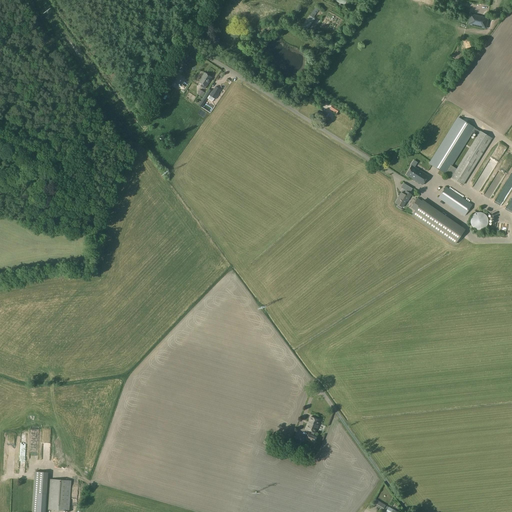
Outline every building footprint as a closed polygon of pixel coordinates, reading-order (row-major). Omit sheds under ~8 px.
[(488,18),(470,13),(468,24),(486,28),(488,18)] [(172,66),(167,72),(172,75),(177,69),(172,66)] [(206,87),(212,78),(205,73),(199,82),(206,87)] [(175,80),(166,74),(162,79),(171,85),(175,80)] [(218,95),(221,90),(216,87),(213,92),(212,91),(212,92),(209,90),(204,97),(207,99),(210,95),(216,99),(218,95)] [(205,102),(202,107),(208,112),(212,107),(205,102)] [(336,113),(339,109),(332,104),(329,109),(336,113)] [(321,120),(326,113),(320,109),(315,116),(321,120)] [(457,170),(451,166),(474,127),(458,117),(429,163),(463,185),(492,139),(480,131),(457,170)] [(423,185),(428,176),(412,166),(406,175),(423,185)] [(511,182),(511,175),(495,203),(499,205),(503,199),(502,199),(511,182)] [(404,181),(401,186),(414,194),(417,189),(404,181)] [(465,215),(472,204),(446,187),(439,197),(465,215)] [(411,195),(406,191),(404,194),(401,193),(399,196),(400,197),(396,203),(403,208),(406,201),(407,201),(411,195)] [(453,242),(454,241),(463,229),(423,202),(422,203),(417,200),(413,205),(418,209),(414,215),(453,242)] [(478,230),(483,229),(486,226),(488,222),(487,218),(484,214),(480,213),(475,214),(472,217),(470,221),(471,225),(474,229),(478,230)] [(321,421),(310,417),(306,429),(316,434),(321,421)] [(317,435),(308,432),(306,439),(314,442),(317,435)] [(29,511),(45,511),(48,474),(32,473),(29,511)] [(69,510),(71,481),(51,480),(49,509),(69,510)] [(385,505),(374,499),(372,504),(382,510),(385,505)]
